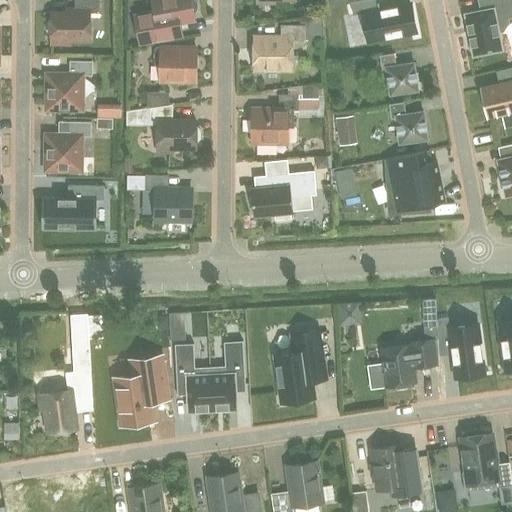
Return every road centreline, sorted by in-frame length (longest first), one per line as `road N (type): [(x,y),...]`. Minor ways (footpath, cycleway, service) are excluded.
road 1 (residential): [(511,401),(0,475)]
road 2 (residential): [(24,0),(20,280)]
road 3 (residential): [(223,0),(222,270)]
road 4 (residential): [(482,255),(222,270)]
road 5 (residential): [(434,0),(482,255)]
road 6 (residential): [(222,270),(20,280)]
